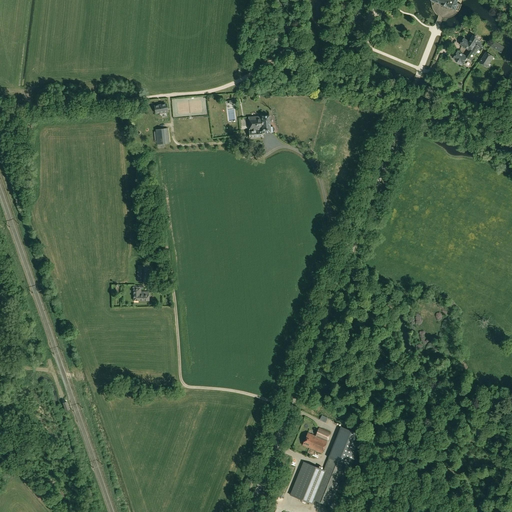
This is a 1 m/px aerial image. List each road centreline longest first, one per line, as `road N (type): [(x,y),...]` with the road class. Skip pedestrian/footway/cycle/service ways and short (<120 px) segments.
road 1 (tertiary): [(248,511),(400,117)]
road 2 (track): [(291,46),(201,93),(0,107)]
road 3 (track): [(174,301),(184,387),(76,376)]
road 4 (track): [(169,95),(179,143),(230,142),(248,158),(273,149)]
road 5 (tertiary): [(375,94),(308,69),(291,46),(278,0)]
